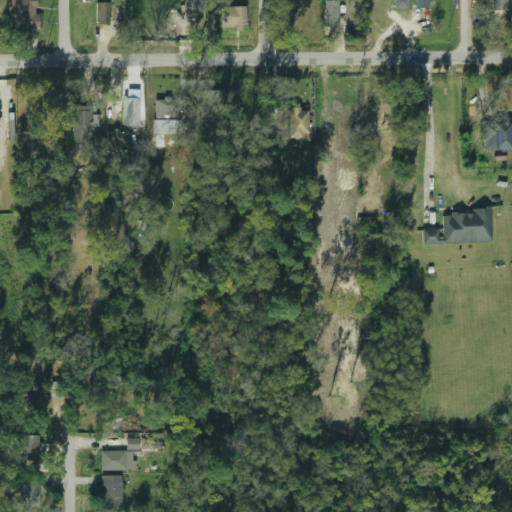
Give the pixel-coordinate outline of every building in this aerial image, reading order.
[(10,0),(10,29),(37,29),(37,0),(10,0)] [(202,9),(202,0),(187,0),(187,9),(202,9)] [(324,0),(324,26),(337,26),(337,0),(324,0)] [(394,0),(395,8),(408,8),(408,0),(394,0)] [(430,8),(429,0),(415,0),(416,8),(430,8)] [(508,10),(508,0),(491,0),(491,10),(508,10)] [(109,3),(94,3),(94,25),(109,25),(109,3)] [(244,29),(244,6),(231,6),(231,29),(244,29)] [(155,29),(169,28),(168,14),(154,15),(155,29)] [(176,98),(153,98),(153,126),(176,126),(176,98)] [(137,123),(137,99),(123,99),(123,123),(137,123)] [(71,143),(90,143),(90,107),(71,107),(71,143)] [(309,108),(290,108),(290,139),(309,139),(309,108)] [(511,120),(481,120),(481,145),(511,145),(511,120)] [(105,152),(123,152),(123,131),(105,131),(105,152)] [(490,242),(489,211),(440,212),(440,228),(421,229),(422,244),(490,242)] [(63,380),(52,380),(53,398),(64,397),(63,380)] [(42,382),(25,382),(27,411),(43,410),(42,382)] [(40,436),(19,434),(17,457),(39,458),(40,436)] [(101,469),(136,470),(136,461),(132,461),(132,451),(101,450),(101,469)] [(122,475),(101,475),(101,509),(122,509),(122,475)] [(39,480),(20,480),(20,506),(39,506),(39,480)]
